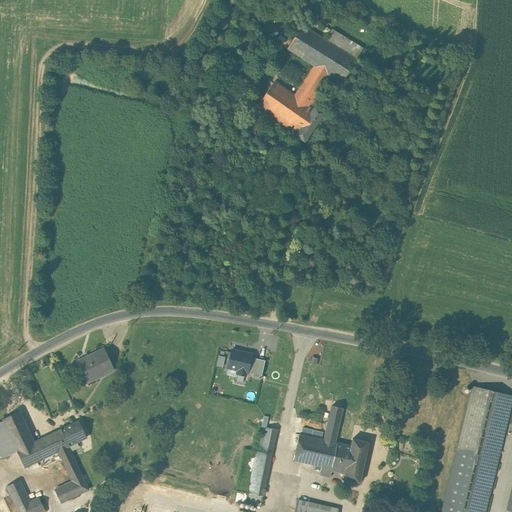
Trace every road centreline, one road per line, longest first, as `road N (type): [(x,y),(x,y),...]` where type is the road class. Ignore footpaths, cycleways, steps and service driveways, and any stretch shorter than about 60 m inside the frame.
road 1 (unclassified): [(511,372),(175,310),(119,315),(73,332),(0,375)]
road 2 (track): [(33,355),(26,315),(45,60),(71,43),(176,49),(207,0)]
